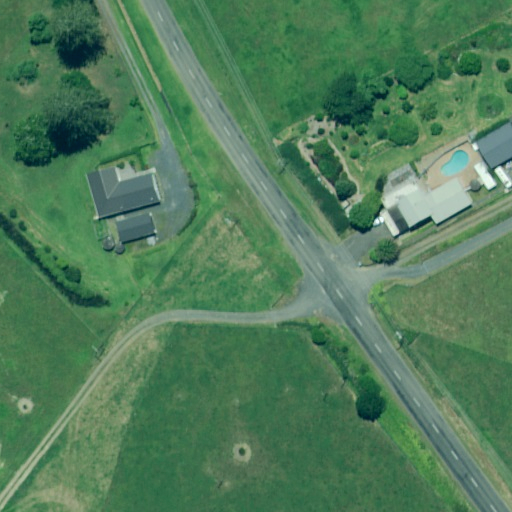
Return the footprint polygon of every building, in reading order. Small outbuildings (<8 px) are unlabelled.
[(511,159),(511,119),(477,140),(495,170),(511,159)] [(499,184),(485,163),(477,167),(484,178),(479,181),(483,187),(486,185),(490,190),(499,184)] [(160,202),(153,175),(119,184),(127,211),(160,202)] [(474,204),(460,179),(428,197),(418,179),(385,199),(391,209),(384,214),(397,237),(435,215),(440,223),(474,204)] [(113,249),(114,254),(144,246),(142,238),(155,234),(150,215),(118,223),(120,230),(109,233),(110,237),(109,237),(108,237),(106,238),(105,238),(105,239),(104,240),(103,241),(103,242),(102,243),(102,244),(102,245),(103,246),(103,247),(104,248),(104,249),(105,249),(106,250),(108,250),(109,250),(110,250),(111,250),(112,250),(113,249)]
